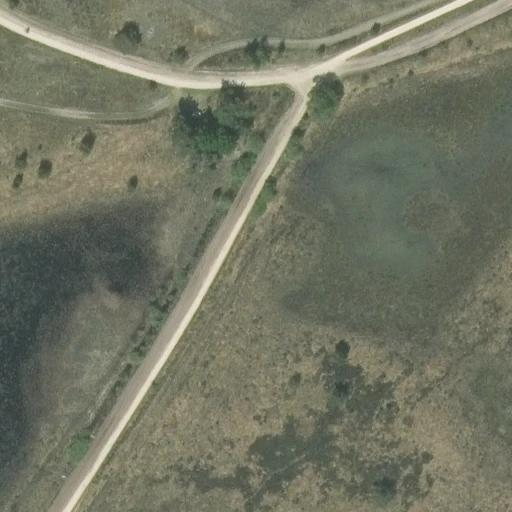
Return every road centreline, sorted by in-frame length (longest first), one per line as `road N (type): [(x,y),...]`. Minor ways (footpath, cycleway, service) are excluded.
road 1 (track): [(54,511),(294,112),(295,76)]
road 2 (unknown): [(0,105),(47,114),(173,105),(194,63),(212,51),(345,36),(427,0)]
road 3 (track): [(0,10),(127,61),(187,74),(306,76)]
road 4 (track): [(511,4),(340,74),(306,76)]
